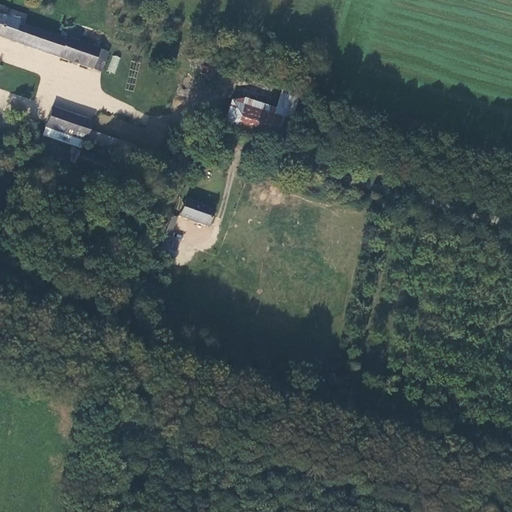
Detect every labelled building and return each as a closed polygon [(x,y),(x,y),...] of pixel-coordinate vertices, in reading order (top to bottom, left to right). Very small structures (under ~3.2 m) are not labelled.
[(0,35),(1,36),(45,51),(88,66),(92,67),(99,48),(90,45),(65,36),(64,38),(23,24),(27,14),(6,7),(0,4),(0,35)] [(99,48),(92,67),(95,75),(100,55),(99,48)] [(112,55),(107,71),(114,74),(120,57),(112,55)] [(281,90),(276,107),(233,94),(225,122),(282,139),(295,94),(281,90)] [(52,108),(45,127),(85,141),(91,122),(52,108)] [(106,162),(80,151),(74,165),(80,168),(77,172),(77,173),(92,180),(95,174),(100,176),(106,162)] [(207,213),(179,203),(173,219),(201,230),(207,213)] [(157,255),(172,261),(181,240),(166,234),(157,255)]
